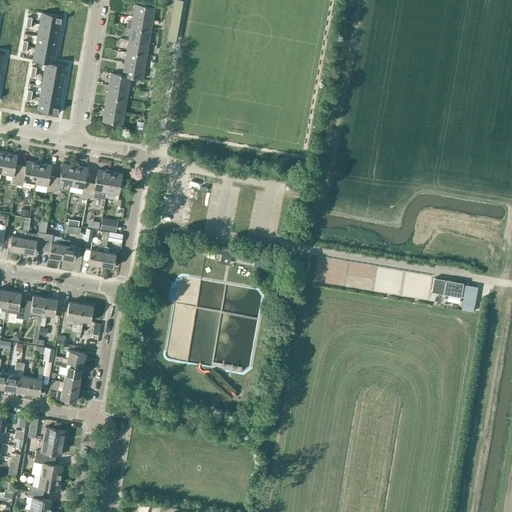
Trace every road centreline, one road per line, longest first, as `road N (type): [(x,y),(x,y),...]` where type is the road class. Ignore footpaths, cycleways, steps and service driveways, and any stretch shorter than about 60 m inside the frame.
road 1 (residential): [(73,141),(97,0)]
road 2 (residential): [(144,159),(118,291)]
road 3 (residential): [(118,291),(94,416)]
road 4 (residential): [(118,291),(0,268)]
